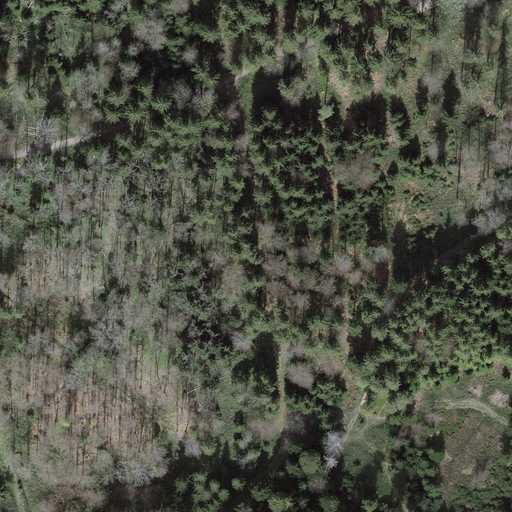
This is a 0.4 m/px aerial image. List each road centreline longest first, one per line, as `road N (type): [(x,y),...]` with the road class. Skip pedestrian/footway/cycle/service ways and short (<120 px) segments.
road 1 (track): [(238,511),(265,490),(278,462),(278,385),(227,84)]
road 2 (track): [(0,157),(78,139),(227,84),(404,0)]
road 3 (track): [(308,511),(354,417),(391,303),(406,281),(511,211)]
